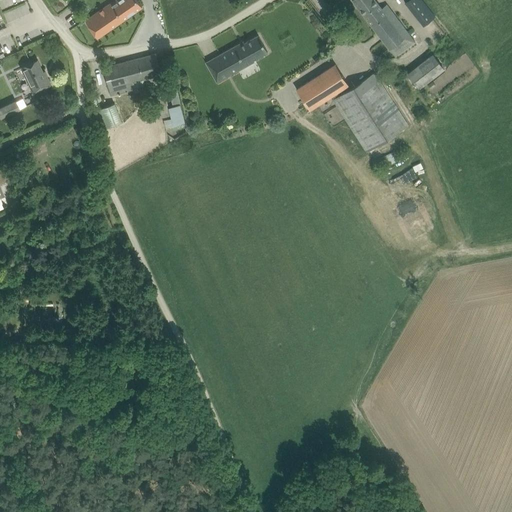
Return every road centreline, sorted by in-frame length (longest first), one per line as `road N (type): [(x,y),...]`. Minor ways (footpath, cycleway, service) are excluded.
road 1 (track): [(257,511),(101,171),(81,110)]
road 2 (residential): [(267,0),(186,41),(81,49)]
road 3 (track): [(511,241),(465,249),(458,243),(415,125)]
